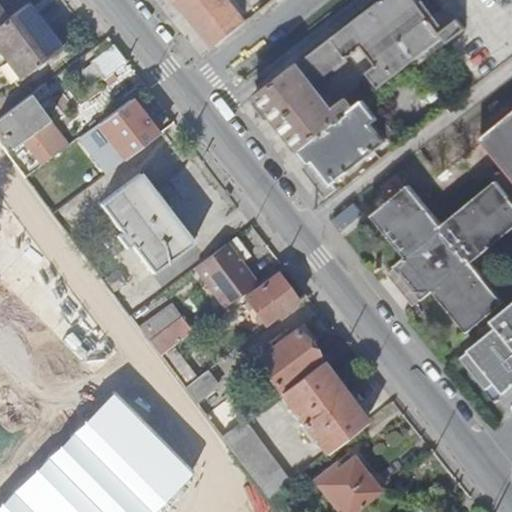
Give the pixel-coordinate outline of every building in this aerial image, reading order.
[(179,0),(217,46),(246,23),(227,0),(179,0)] [(415,0),(383,0),(258,98),(300,150),(336,123),(309,88),(299,75),(336,47),(346,59),(361,48),(375,66),(367,73),(374,83),(348,103),(346,99),(332,110),(340,119),(365,100),(411,64),(445,38),(448,42),(466,29),(459,19),(441,33),(415,0)] [(5,17),(0,20),(0,51),(18,76),(55,48),(22,4),(5,17)] [(124,62),(110,44),(88,61),(101,78),(124,62)] [(309,88),(346,59),(336,47),(299,75),(309,88)] [(66,144),(28,92),(0,113),(0,128),(12,143),(29,130),(35,138),(49,156),(66,144)] [(157,132),(130,97),(98,120),(124,157),(157,132)] [(336,123),(300,150),(311,165),(310,166),(312,169),(313,170),(318,166),(334,186),(335,185),(388,144),(373,125),(380,120),(365,100),(340,119),(336,123)] [(511,112),(480,139),(481,141),(511,178),(511,112)] [(49,156),(35,138),(23,146),(38,165),(49,156)] [(313,170),(312,169),(309,171),(324,191),(322,193),(327,198),(338,189),(335,185),(334,186),(318,166),(313,170)] [(62,203),(35,167),(24,175),(51,212),(62,203)] [(166,206),(140,172),(101,201),(124,230),(118,235),(121,239),(166,206)] [(511,229),(511,200),(503,189),(496,181),(441,226),(409,186),(372,215),(406,257),(395,266),(396,268),(398,269),(409,283),(422,300),(434,290),(468,332),(504,302),(472,263),(511,229)] [(192,240),(166,206),(121,239),(126,246),(132,241),(153,270),(192,240)] [(233,235),(224,242),(239,261),(248,254),(233,235)] [(224,242),(193,266),(223,305),(254,281),(239,261),(224,242)] [(398,269),(396,268),(389,274),(402,289),(409,283),(398,269)] [(296,301),(275,274),(244,298),(265,325),(296,301)] [(138,327),(147,340),(180,315),(170,302),(138,327)] [(511,305),(494,320),(499,327),(460,359),(485,390),(496,381),(505,392),(511,386),(511,305)] [(147,340),(157,354),(173,342),(190,329),(180,315),(147,340)] [(315,340),(302,324),(255,360),(279,391),(319,362),(320,361),(308,345),(315,340)] [(200,376),(173,342),(157,354),(185,387),(200,376)] [(363,421),(319,362),(279,391),(278,392),(322,453),(363,421)] [(219,385),(208,370),(200,376),(185,387),(196,402),(219,385)] [(505,392),(496,381),(485,390),(494,401),(505,392)] [(154,511),(194,473),(113,392),(0,502),(0,511),(154,511)] [(288,478),(244,418),(223,434),(268,494),(288,478)] [(351,511),(379,491),(352,456),(338,466),(335,462),(314,477),(340,511),(351,511)]
